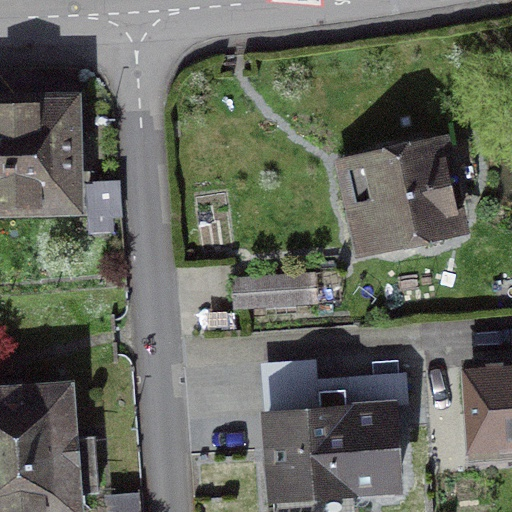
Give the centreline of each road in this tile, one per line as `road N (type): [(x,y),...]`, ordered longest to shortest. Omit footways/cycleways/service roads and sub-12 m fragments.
road 1 (residential): [(166,511),(131,14)]
road 2 (residential): [(313,0),(131,14)]
road 3 (residential): [(131,14),(0,20)]
